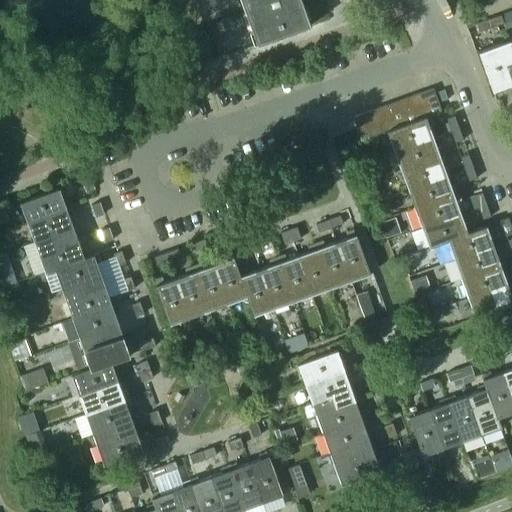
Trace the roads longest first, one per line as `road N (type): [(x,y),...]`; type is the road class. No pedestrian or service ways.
road 1 (residential): [(212,136),(450,48)]
road 2 (residential): [(212,136),(215,190),(160,205),(152,152)]
road 3 (residential): [(450,48),(491,155),(511,163)]
